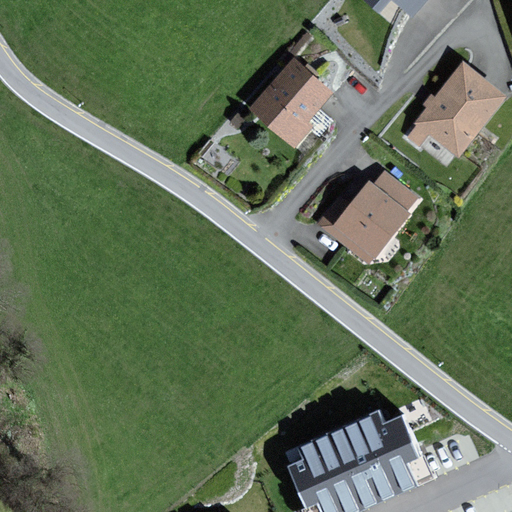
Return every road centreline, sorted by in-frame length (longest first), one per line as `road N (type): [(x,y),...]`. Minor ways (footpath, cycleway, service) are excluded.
road 1 (residential): [(503,68),(494,41),(464,27),(364,121),(260,244)]
road 2 (unclassified): [(511,443),(410,373),(260,244)]
road 3 (unclassified): [(260,244),(34,99),(0,62)]
road 4 (residential): [(511,457),(399,511)]
